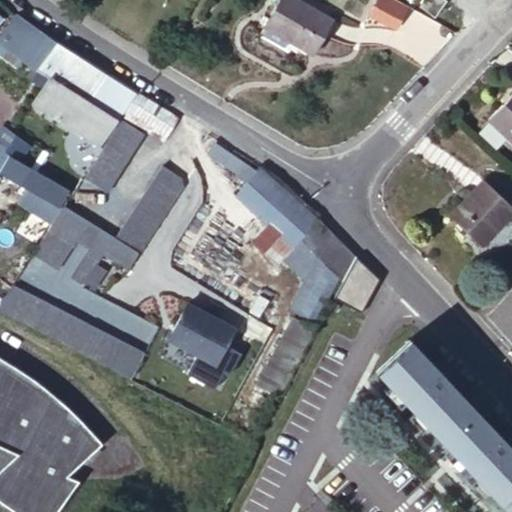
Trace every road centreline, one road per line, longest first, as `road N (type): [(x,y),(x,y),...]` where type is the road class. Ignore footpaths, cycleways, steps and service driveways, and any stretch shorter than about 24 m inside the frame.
road 1 (residential): [(33,0),(339,197)]
road 2 (residential): [(339,197),(403,285),(511,400)]
road 3 (residential): [(339,197),(511,4)]
